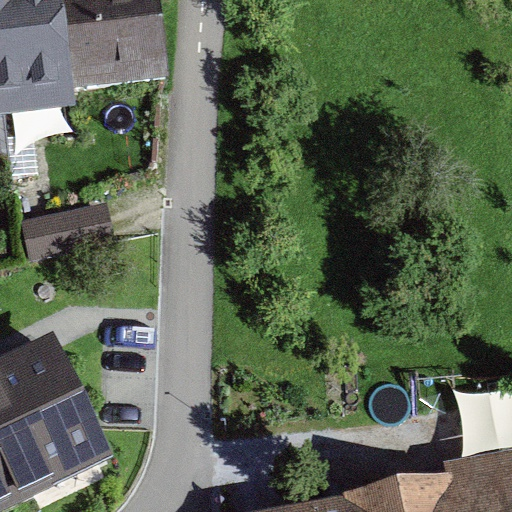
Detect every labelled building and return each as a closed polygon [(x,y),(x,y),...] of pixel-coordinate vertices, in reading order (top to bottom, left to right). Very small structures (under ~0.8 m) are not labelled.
[(155,0),(63,0),(17,6),(28,98),(166,81),(155,0)] [(0,199),(17,197),(5,100),(28,98),(17,6),(0,7),(0,199)] [(110,246),(102,211),(25,228),(33,263),(110,246)] [(0,511),(8,511),(134,452),(78,336),(0,373),(0,511)] [(511,511),(511,482),(329,511),(511,511)]
